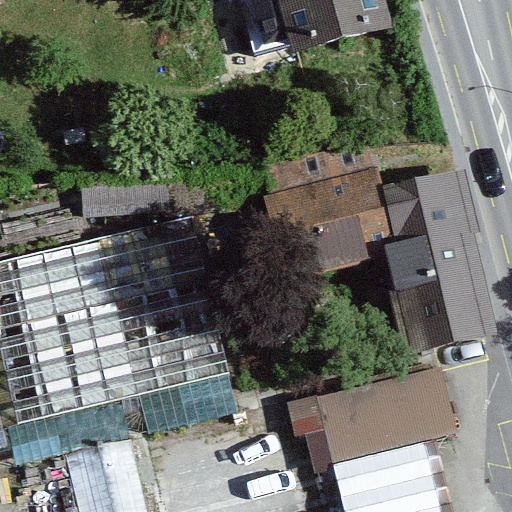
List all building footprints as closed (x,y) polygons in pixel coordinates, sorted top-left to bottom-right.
[(386,0),(279,0),(293,52),(393,25),(386,0)] [(380,193),(369,146),(270,168),(295,281),(382,262),(403,356),(497,336),(462,175),(380,193)] [(197,214),(197,185),(83,187),(84,215),(197,214)] [(235,375),(200,217),(0,261),(0,351),(16,424),(235,375)] [(443,364),(282,400),(291,439),(307,435),(314,466),(336,463),(425,442),(458,434),(443,364)] [(0,397),(0,441),(10,440),(0,397)] [(148,511),(131,440),(65,456),(78,511),(148,511)] [(442,511),(425,442),(336,463),(347,511),(442,511)]
